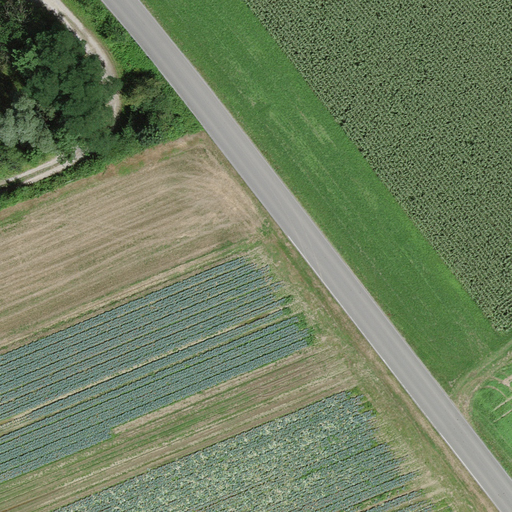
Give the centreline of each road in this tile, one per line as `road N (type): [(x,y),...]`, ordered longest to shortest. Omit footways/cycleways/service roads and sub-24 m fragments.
road 1 (unclassified): [(509,511),(273,196),(112,0)]
road 2 (track): [(38,0),(101,69),(100,129),(0,170)]
